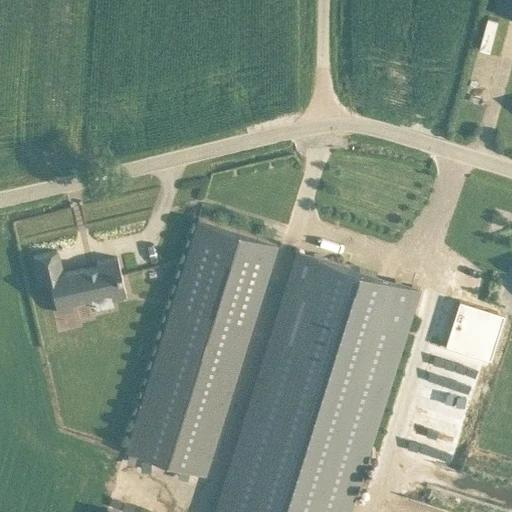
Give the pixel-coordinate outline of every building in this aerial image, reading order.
[(511,0),(498,0),(495,14),(511,18),(511,0)] [(454,82),(450,90),(468,96),(471,88),(454,82)] [(197,213),(124,443),(203,468),(218,423),(276,238),(197,213)] [(56,246),(33,251),(38,280),(49,278),(57,308),(73,304),(71,299),(90,295),(90,292),(109,287),(111,296),(126,292),(116,252),(95,256),(97,261),(83,264),(82,263),(61,268),(56,246)] [(119,511),(102,507),(100,511),(340,511),(412,284),(299,249),(216,511),(119,511)] [(414,280),(367,436),(437,457),(484,301),(414,280)] [(511,497),(511,471),(443,446),(434,470),(511,497)]
